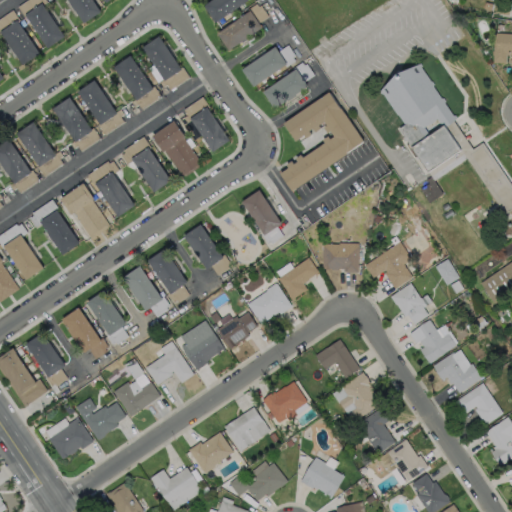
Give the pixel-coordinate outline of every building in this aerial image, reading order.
[(25,0),(45,0),(46,1),(42,4),(64,35),(47,47),(25,15),(24,16),(17,6),(25,0)] [(92,0),(100,11),(83,22),(67,0),(92,0)] [(210,0),(246,0),(214,22),(203,5),(210,0)] [(254,3),(256,6),(258,4),(266,15),(256,22),(259,27),(226,50),(214,32),(246,11),(245,9),(254,3)] [(16,21),(38,53),(20,65),(0,35),(0,16),(11,9),(18,20),(16,21)] [(511,33),(511,54),(505,54),(504,62),(491,62),(493,32),(511,33)] [(157,35),(179,67),(180,66),(187,76),(168,89),(165,84),(161,86),(158,81),(162,79),(140,47),(157,35)] [(285,44),(293,55),(290,56),(293,60),(283,66),(282,65),(251,86),(239,69),(273,46),(276,50),(285,44)] [(129,55),(150,86),(152,85),(159,96),(140,109),(136,104),(132,106),(129,101),(133,98),(112,66),(129,55)] [(300,61),(302,64),(304,63),(312,74),(302,80),(305,85),(272,108),(260,91),(291,69),(290,67),(300,61)] [(380,90),(396,74),(421,63),(423,66),(421,67),(431,81),(434,81),(435,84),(434,86),(442,99),(443,98),(445,101),(445,103),(454,115),(456,116),(450,125),(427,138),(412,146),(399,129),(407,122),(403,121),(399,115),(397,114),(383,93),(380,94),(379,92),(380,90)] [(93,79),(114,111),(118,108),(122,114),(119,116),(122,121),(103,134),(96,124),(98,123),(76,91),(93,79)] [(326,91),(338,108),(339,107),(361,140),(344,152),(344,153),(290,190),(278,173),(286,167),(284,164),(289,160),(291,163),(295,161),(293,158),(298,154),(300,157),(322,142),(320,139),(325,135),(327,139),(332,136),(328,130),(325,132),(321,127),(324,125),(321,121),(316,124),(318,127),(312,131),(310,128),(306,130),(309,134),(304,137),(301,134),(293,140),(281,122),(326,91)] [(206,107),(228,139),(211,151),(189,119),(185,122),(182,117),(186,114),(182,109),(201,96),(208,106),(206,107)] [(68,97),(90,128),(91,127),(98,138),(79,151),(76,146),(72,148),(68,143),(73,140),(51,109),(68,97)] [(182,137),(200,162),(181,175),(163,150),(162,151),(151,135),(172,120),(183,136),(182,137)] [(32,121),(54,153),(58,151),(61,156),(58,158),(61,163),(42,176),(35,166),(37,165),(15,133),(32,121)] [(148,148),(169,179),(152,191),(131,160),(125,163),(119,155),(123,152),(121,150),(142,136),(149,147),(148,148)] [(0,142),(7,138),(29,170),(30,169),(38,180),(19,193),(15,188),(11,190),(8,185),(12,182),(0,164),(0,142)] [(111,160),(117,169),(112,173),(133,204),(116,216),(95,185),(94,186),(86,174),(106,160),(107,162),(111,160)] [(419,187),(428,202),(442,194),(433,179),(419,187)] [(91,199),(109,225),(89,238),(72,213),(70,214),(59,198),(82,182),(93,198),(91,199)] [(281,236),(270,243),(268,241),(265,243),(259,234),(261,233),(240,201),(257,189),(279,223),(275,226),(281,236)] [(57,211),(78,243),(61,254),(40,223),(34,226),(28,217),(32,215),(30,213),(51,198),(58,210),(57,211)] [(20,223),(26,232),(20,235),(42,268),(25,279),(3,247),(2,248),(0,245),(0,233),(15,223),(16,225),(20,223)] [(199,224),(220,255),(222,254),(228,263),(225,265),(227,267),(215,275),(209,266),(204,269),(182,236),(199,224)] [(402,263),(410,276),(393,288),(382,272),(384,271),(383,269),(371,277),(363,264),(397,241),(409,258),(402,263)] [(356,242),(356,244),(357,244),(356,271),(342,271),(342,268),(337,268),(337,269),(330,269),(330,268),(321,267),(321,243),(337,243),(337,242),(356,242)] [(188,294),(177,301),(175,299),(172,302),(166,292),(168,291),(146,259),(163,248),(186,281),(181,284),(188,294)] [(305,288),(290,299),(287,295),(288,294),(276,278),(307,257),(317,271),(306,278),(307,279),(301,283),(305,288)] [(0,262),(18,288),(0,300),(0,258),(2,261),(0,262)] [(434,266),(446,285),(458,277),(447,258),(434,266)] [(511,285),(491,300),(478,282),(511,258),(511,285)] [(138,265),(160,296),(162,295),(168,304),(164,307),(166,309),(155,316),(149,307),(144,310),(121,276),(138,265)] [(274,282),(275,283),(290,306),(278,314),(277,311),(259,324),(245,303),(265,290),(264,289),(274,282)] [(422,303),(420,304),(426,314),(412,324),(406,314),(403,316),(394,304),(388,296),(408,282),(422,303)] [(127,335),(116,343),(114,341),(111,343),(105,334),(107,333),(85,301),(102,290),(125,323),(120,326),(127,335)] [(77,306),(99,338),(100,337),(107,346),(104,348),(105,350),(94,358),(87,349),(82,352),(60,318),(77,306)] [(246,311),(255,326),(246,332),(247,335),(228,348),(215,328),(235,315),(236,318),(246,311)] [(427,319),(439,337),(446,333),(454,345),(435,357),(435,358),(427,363),(418,349),(422,346),(411,330),(427,319)] [(206,362),(194,370),(193,367),(179,346),(208,327),(222,347),(215,352),(209,357),(205,360),(206,362)] [(66,377),(55,385),(54,383),(50,385),(44,376),(46,374),(24,343),(41,331),(64,365),(59,368),(66,377)] [(338,338),(358,367),(344,377),(333,362),(323,369),(314,354),(326,346),(326,347),(338,338)] [(173,346),(193,374),(180,383),(171,371),(170,372),(171,373),(155,384),(144,367),(173,346)] [(14,352),(33,381),(38,378),(46,390),(27,403),(23,406),(0,371),(0,352),(2,354),(12,347),(15,352),(14,352)] [(451,351),(463,368),(470,362),(480,377),(458,392),(451,382),(450,383),(445,376),(441,379),(431,365),(451,351)] [(381,401),(351,422),(331,392),(361,371),(370,383),(369,383),(381,401)] [(126,381),(133,392),(149,381),(158,395),(129,416),(112,391),(126,381)] [(292,381),(305,401),(292,410),(295,414),(287,420),(285,417),(276,423),(261,399),(272,391),(273,392),(283,386),(292,381)] [(481,382),(502,412),(484,424),(473,409),(476,407),(474,405),(462,413),(454,400),(481,382)] [(89,411),(91,414),(103,405),(105,408),(114,401),(124,416),(115,422),(117,425),(103,434),(104,435),(96,440),(74,407),(88,397),(94,408),(89,411)] [(252,406),(261,420),(261,419),(269,430),(239,451),(222,426),(252,406)] [(394,441),(376,452),(356,422),(381,406),(389,418),(382,423),(394,441)] [(511,440),(511,455),(499,465),(490,451),(495,447),(484,431),(498,422),(497,421),(506,415),(511,423),(511,431),(508,434),(511,440)] [(75,417),(76,418),(92,441),(80,449),(78,446),(74,449),(75,450),(69,455),(68,454),(61,459),(47,438),(66,425),(66,424),(75,417)] [(218,431),(231,452),(212,465),(213,466),(203,473),(203,471),(202,472),(187,449),(198,441),(200,443),(218,431)] [(404,438),(416,456),(419,454),(427,466),(404,482),(404,481),(403,482),(396,472),(397,471),(384,451),(404,438)] [(342,476),(329,497),(315,488),(315,489),(311,487),(310,488),(298,481),(299,478),(300,479),(313,457),(323,463),(322,464),(342,476)] [(286,481),(279,487),(278,486),(266,495),(264,493),(255,500),(246,488),(237,495),(227,483),(238,474),(247,485),(254,480),(252,477),(271,462),(286,481)] [(185,466),(197,484),(168,504),(156,487),(155,487),(149,477),(161,469),(168,478),(185,466)] [(425,473),(431,482),(434,480),(443,493),(449,500),(431,511),(426,511),(414,494),(417,492),(410,482),(425,473)] [(123,482),(142,510),(138,511),(117,511),(104,493),(108,491),(108,492),(123,482)] [(246,510),(245,511),(216,511),(217,511),(216,510),(221,497),(232,501),(230,504),(246,510)] [(360,501),(362,511),(334,511),(333,508),(360,501)] [(439,511),(452,503),(458,511),(437,511),(439,511)]
